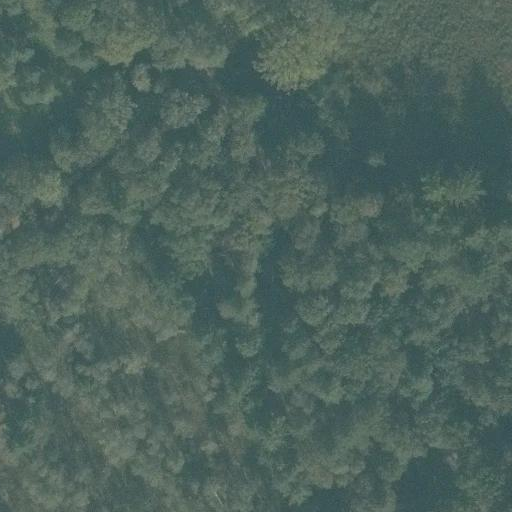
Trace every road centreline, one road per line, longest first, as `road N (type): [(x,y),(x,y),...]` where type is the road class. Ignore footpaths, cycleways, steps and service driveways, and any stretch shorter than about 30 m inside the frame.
road 1 (track): [(400,392),(214,88),(172,38),(120,0)]
road 2 (track): [(494,511),(400,392)]
